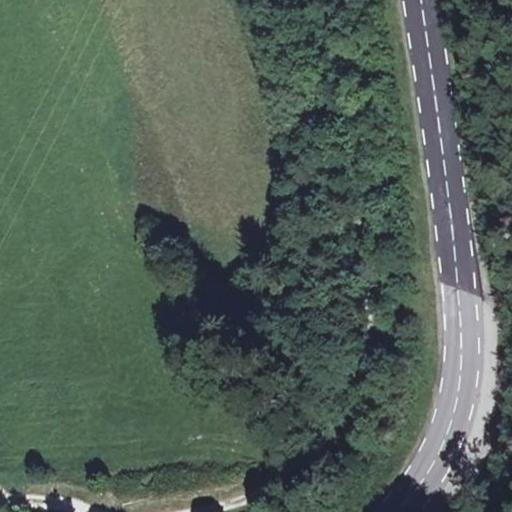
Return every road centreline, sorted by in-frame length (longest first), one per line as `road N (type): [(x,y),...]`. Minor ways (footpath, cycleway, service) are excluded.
road 1 (track): [(341,0),(366,264),(360,398),(333,462),(225,511)]
road 2 (secondary): [(420,0),(456,258),(462,365),(444,437),(395,511)]
